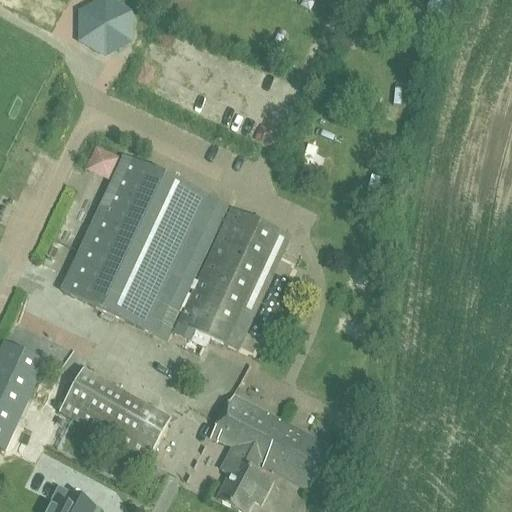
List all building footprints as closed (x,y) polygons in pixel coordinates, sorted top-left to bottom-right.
[(79,25),(79,32),(81,38),(83,42),(89,49),(95,53),(99,55),(103,55),(108,55),(113,55),(119,52),(126,46),(130,40),(131,36),(132,31),(132,27),(131,22),(130,18),(127,14),(124,10),(119,6),(115,4),(110,3),(106,2),(101,3),(96,4),(90,7),(87,10),(82,16),(81,20),(79,25)] [(289,60),(301,31),(283,24),(272,53),(289,60)] [(344,53),(340,68),(362,74),(366,59),(344,53)] [(60,295),(167,345),(176,325),(226,349),(280,234),(123,161),(60,295)] [(336,302),(328,328),(349,334),(357,309),(336,302)] [(59,416),(147,467),(171,424),(84,373),(59,416)] [(218,500),(239,511),(249,511),(254,505),(261,509),(275,483),(257,474),(260,469),(309,494),(332,449),(235,397),(210,442),(230,453),(220,471),(231,477),(218,500)] [(86,511),(90,507),(65,492),(58,504),(49,499),(41,511),(86,511)]
